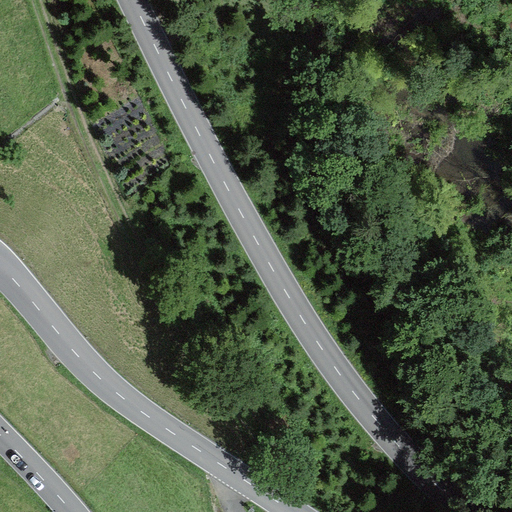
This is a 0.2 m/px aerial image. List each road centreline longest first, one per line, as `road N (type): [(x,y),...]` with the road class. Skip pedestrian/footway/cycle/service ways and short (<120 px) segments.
road 1 (tertiary): [(131,0),(272,274),(356,401),(457,511)]
road 2 (track): [(36,0),(85,140),(133,235),(295,511)]
road 3 (tertiary): [(291,511),(118,396),(0,267)]
